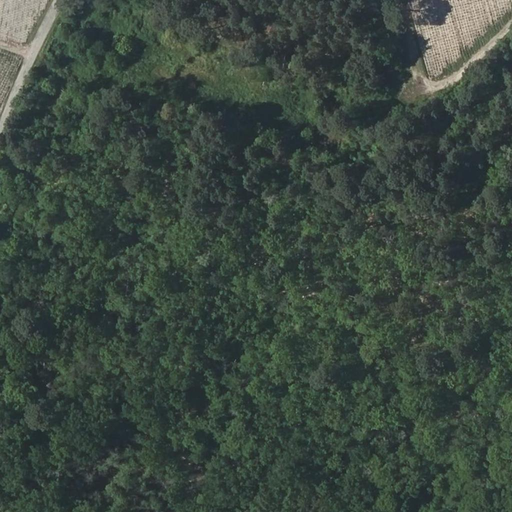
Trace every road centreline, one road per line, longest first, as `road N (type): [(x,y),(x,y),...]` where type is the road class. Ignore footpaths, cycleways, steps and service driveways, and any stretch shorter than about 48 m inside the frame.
road 1 (track): [(511,36),(452,94),(389,118),(400,66),(397,0)]
road 2 (residential): [(0,143),(62,0)]
